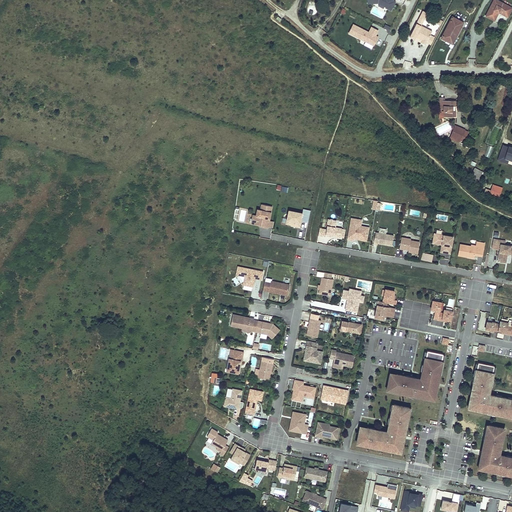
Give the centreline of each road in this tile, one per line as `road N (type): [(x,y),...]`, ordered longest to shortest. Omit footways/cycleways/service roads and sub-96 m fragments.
road 1 (residential): [(511,72),(362,70),(277,8)]
road 2 (residential): [(309,244),(479,275)]
road 3 (residential): [(418,470),(271,441)]
road 4 (residential): [(271,441),(296,316)]
